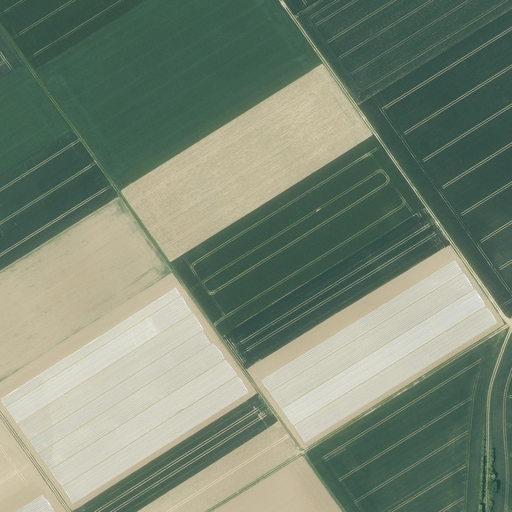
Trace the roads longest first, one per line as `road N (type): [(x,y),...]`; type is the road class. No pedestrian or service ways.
road 1 (track): [(343,511),(0,26)]
road 2 (track): [(511,322),(280,0)]
road 3 (track): [(511,323),(211,511)]
road 4 (track): [(511,328),(489,388),(485,511)]
